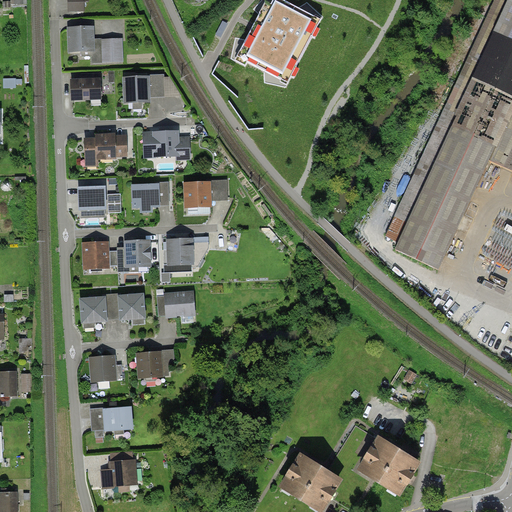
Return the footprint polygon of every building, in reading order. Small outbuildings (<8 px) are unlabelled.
[(83,0),(69,0),(70,11),(84,11),(83,0)] [(282,81),(290,65),(296,68),(312,37),(306,34),(315,18),(279,0),(274,0),(265,17),(260,14),(240,53),(250,58),(247,63),(282,81)] [(511,0),(493,0),(385,237),(399,243),(396,248),(438,269),(488,161),(511,171),(511,0)] [(92,29),(69,30),(70,52),(92,51),(93,64),(117,63),(117,41),(93,42),(92,29)] [(164,74),(123,75),(124,102),(152,100),(152,95),(165,95),(164,74)] [(101,77),(70,78),(71,100),(102,98),(101,77)] [(16,79),(3,80),(3,89),(16,89),(16,85),(22,85),(22,80),(16,80),(16,79)] [(93,138),(83,138),(83,168),(98,168),(98,160),(115,159),(115,157),(127,157),(126,135),(114,136),(113,133),(93,134),(93,138)] [(177,133),(144,135),(145,157),(177,156),(177,160),(189,159),(188,139),(177,140),(177,133)] [(209,184),(185,185),(186,207),(188,207),(188,215),(210,214),(210,207),(211,207),(210,191),(213,191),(213,200),(228,199),(227,181),(208,182),(209,184)] [(157,186),(133,187),(134,208),(141,208),(142,213),(152,212),(152,207),(159,207),(159,193),(169,192),(168,183),(157,184),(157,186)] [(104,188),(79,190),(80,210),(105,209),(104,188)] [(121,194),(107,195),(108,214),(122,214),(121,194)] [(168,242),(163,243),(164,251),(168,251),(169,265),(164,265),(165,273),(190,272),(190,264),(192,264),(192,268),(198,267),(209,249),(209,245),(192,246),(192,241),(168,242)] [(149,243),(127,243),(127,251),(117,251),(118,267),(118,273),(128,272),(128,267),(150,266),(149,243)] [(107,244),(84,245),(85,269),(108,268),(107,244)] [(118,267),(117,251),(110,252),(110,267),(118,267)] [(120,294),(112,295),(112,305),(121,305),(122,319),(144,317),(142,296),(120,298),(120,294)] [(192,294),(166,296),(168,316),(194,315),(192,294)] [(103,299),(81,301),(83,322),(105,321),(104,306),(112,305),(112,295),(103,295),(103,299)] [(30,339),(21,339),(21,354),(30,350),(30,339)] [(173,350),(136,354),(139,378),(169,375),(168,366),(174,361),(173,350)] [(115,355),(88,357),(90,382),(117,380),(115,355)] [(16,373),(0,373),(0,397),(17,397),(16,373)] [(130,407),(90,409),(91,432),(95,432),(95,438),(104,438),(104,430),(132,429),(130,407)] [(421,462),(376,435),(355,469),(374,480),(400,497),(421,462)] [(320,511),(341,479),(302,455),(281,489),(317,511),(320,511)] [(108,470),(101,471),(103,489),(120,487),(120,494),(132,493),(131,486),(138,486),(135,458),(107,462),(108,470)] [(19,511),(18,493),(0,494),(0,511),(19,511)]
